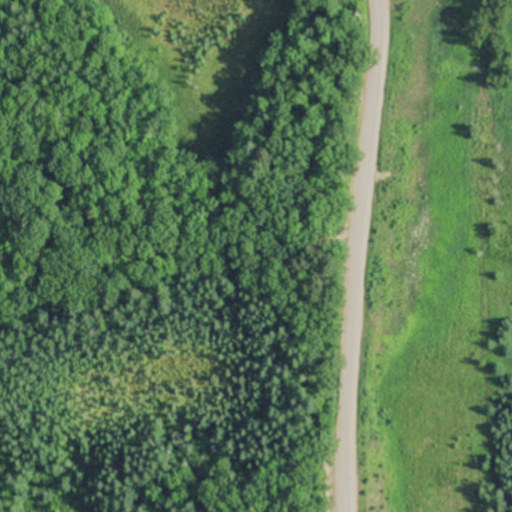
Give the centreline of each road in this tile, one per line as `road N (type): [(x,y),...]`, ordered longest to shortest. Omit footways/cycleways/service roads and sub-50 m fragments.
road 1 (residential): [(347,511),(361,248)]
road 2 (residential): [(361,248),(381,66),(380,0)]
